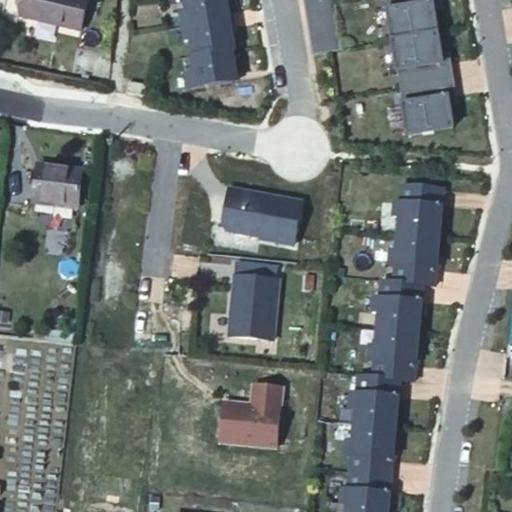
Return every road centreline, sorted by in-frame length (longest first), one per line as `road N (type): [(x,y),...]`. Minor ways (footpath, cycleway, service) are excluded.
road 1 (residential): [(0,104),(300,149),(283,0)]
road 2 (residential): [(440,511),(464,353),(511,168)]
road 3 (residential): [(511,160),(483,0)]
